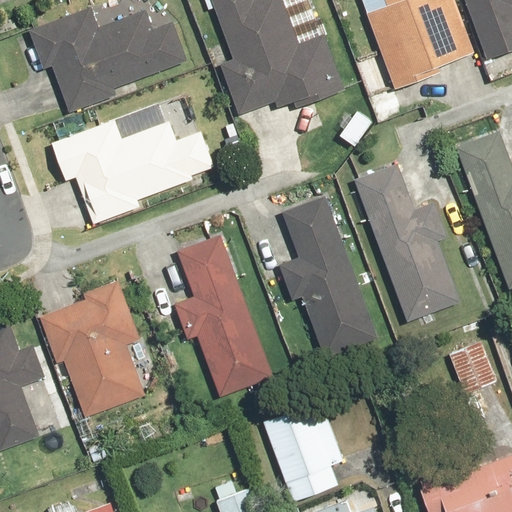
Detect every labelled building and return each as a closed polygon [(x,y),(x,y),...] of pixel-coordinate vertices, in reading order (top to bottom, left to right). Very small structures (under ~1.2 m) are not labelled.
[(163,0),(104,0),(26,31),(41,69),(50,65),(70,116),(115,99),(111,91),(188,61),(163,0)] [(277,115),(347,84),(323,29),(300,40),(282,0),(203,0),(228,57),(216,62),(239,114),(271,100),(277,115)] [(454,0),(381,0),(384,5),(364,12),(389,84),(474,54),(454,0)] [(511,0),(462,0),(488,63),(511,53),(511,0)] [(119,212),(121,217),(142,209),(138,198),(216,168),(201,129),(181,137),(169,108),(163,110),(160,101),(49,144),(64,181),(74,177),(77,186),(81,185),(92,213),(88,214),(91,223),(119,212)] [(372,120),(356,108),(321,155),(336,166),(372,120)] [(511,173),(496,130),(452,147),(507,291),(511,288),(511,173)] [(400,160),(353,178),(405,321),(461,301),(439,242),(446,239),(432,201),(417,207),(400,160)] [(374,337),(323,195),(280,211),(296,257),(275,264),(289,301),(298,298),(319,357),(374,337)] [(271,375),(221,232),(176,248),(192,294),(173,301),(186,338),(196,334),(217,394),(271,375)] [(83,298),(39,313),(55,361),(63,358),(83,415),(145,394),(128,345),(141,340),(120,278),(81,291),(83,298)] [(0,450),(37,436),(19,386),(44,376),(32,343),(18,348),(7,318),(0,320),(0,450)] [(480,339),(448,350),(463,393),(495,382),(480,339)] [(343,458),(322,397),(262,418),(290,499),(337,483),(330,463),(343,458)] [(380,441),(362,448),(374,480),(393,472),(380,441)] [(511,511),(511,451),(478,465),(474,455),(440,470),(443,478),(417,489),(426,511),(433,511),(442,509),(443,511),(511,511)] [(220,511),(260,511),(246,470),(234,474),(236,480),(216,487),(220,496),(216,497),(220,511)] [(345,498),(308,510),(308,511),(378,511),(375,502),(349,510),(345,498)] [(114,511),(110,501),(78,511),(114,511)]
